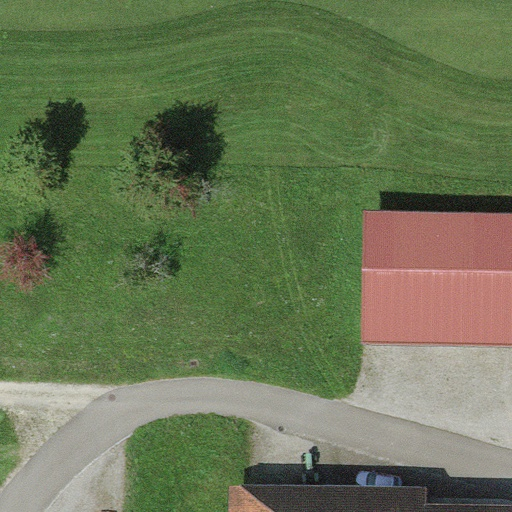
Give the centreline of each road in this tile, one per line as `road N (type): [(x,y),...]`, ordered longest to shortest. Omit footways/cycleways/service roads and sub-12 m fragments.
road 1 (residential): [(511,469),(287,405),(189,397),(122,412),(39,480),(20,511)]
road 2 (track): [(122,412),(0,399)]
